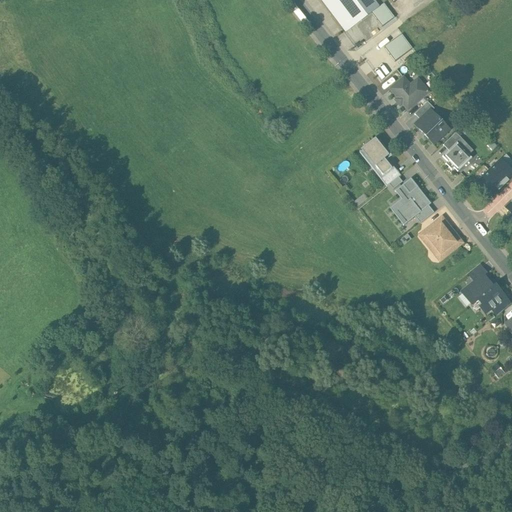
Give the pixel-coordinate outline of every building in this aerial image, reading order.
[(379,7),(374,0),(320,0),(345,33),(379,7)] [(383,48),(394,62),(412,48),(401,34),(383,48)] [(420,83),(412,89),(403,78),(390,89),(408,110),(408,108),(408,110),(428,93),(420,83)] [(427,102),(423,106),(414,114),(420,120),(430,111),(430,110),(431,112),(433,110),(434,109),(427,102)] [(430,110),(421,119),(415,125),(434,144),(448,130),(449,130),(448,129),(430,110)] [(456,133),(445,144),(444,144),(443,145),(448,151),(457,143),(461,139),(461,138),(456,133)] [(395,169),(392,165),(391,165),(387,160),(391,156),(392,156),(379,140),(364,153),(370,160),(368,162),(368,163),(377,175),(380,173),(384,177),(384,178),(395,169)] [(457,172),(459,171),(471,159),(472,159),(457,143),(443,156),(442,157),(447,162),(445,164),(451,170),(453,168),(457,172)] [(400,176),(400,175),(395,169),(384,178),(386,180),(383,182),(386,186),(385,186),(386,187),(400,176)] [(421,192),(411,179),(395,191),(395,192),(395,193),(398,191),(406,202),(399,208),(395,211),(404,222),(405,224),(403,225),(403,227),(404,226),(429,206),(421,197),(421,196),(419,194),(421,192)] [(441,219),(437,222),(423,233),(428,239),(425,241),(436,254),(438,253),(442,259),(443,259),(455,248),(459,246),(451,236),(454,234),(442,219),(441,219)] [(480,266),(473,272),(469,275),(474,282),(475,282),(483,275),(484,275),(486,274),(480,266)] [(496,306),(502,301),(502,300),(505,298),(495,286),(491,289),(490,289),(487,285),(488,281),(483,275),(461,293),(472,306),(478,301),(482,306),(480,308),(485,314),(491,310),(495,315),(500,312),(500,311),(496,306)]
